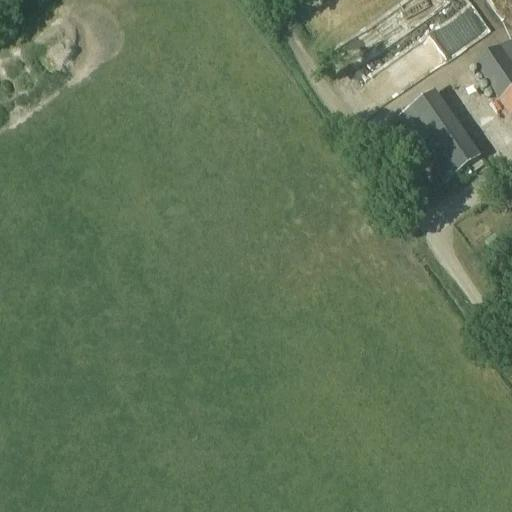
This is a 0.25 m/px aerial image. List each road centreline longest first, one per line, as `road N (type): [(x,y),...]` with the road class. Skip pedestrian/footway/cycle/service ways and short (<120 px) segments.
road 1 (track): [(410,206),(265,0)]
road 2 (unclassified): [(511,347),(410,206)]
